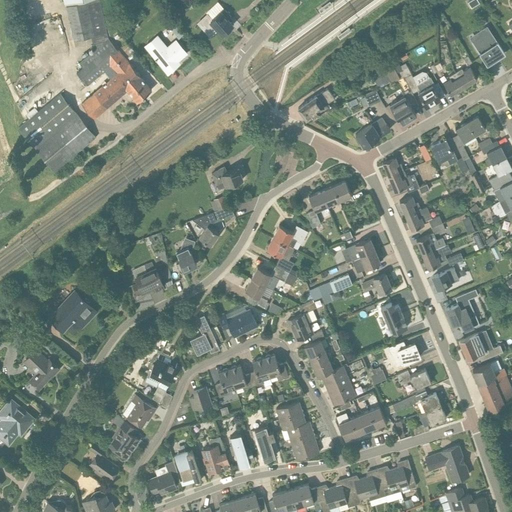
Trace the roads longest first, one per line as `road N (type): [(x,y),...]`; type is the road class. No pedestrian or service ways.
road 1 (residential): [(17,511),(118,332),(215,276),(262,203),(306,174),(326,147)]
road 2 (residential): [(137,511),(131,476),(186,375),(259,340),(286,350),(344,463)]
road 3 (tertiary): [(472,423),(360,162)]
road 4 (tertiary): [(326,147),(263,115),(236,76),(243,56),(294,0)]
road 5 (residential): [(344,463),(246,478),(152,511)]
road 6 (residential): [(360,162),(490,88)]
road 7 (residential): [(344,463),(472,423)]
